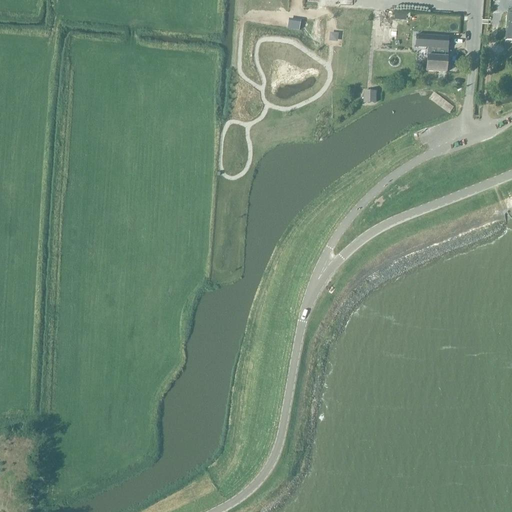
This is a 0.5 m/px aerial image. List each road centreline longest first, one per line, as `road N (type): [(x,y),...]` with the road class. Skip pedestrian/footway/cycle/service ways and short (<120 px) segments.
road 1 (tertiary): [(215,511),(248,491),(277,451),(318,278)]
road 2 (tertiary): [(511,117),(385,182),(335,238),(318,278)]
road 3 (tertiary): [(318,278),(387,222),(511,173)]
